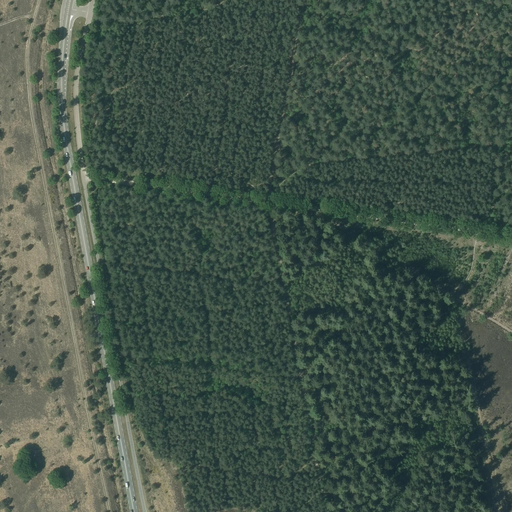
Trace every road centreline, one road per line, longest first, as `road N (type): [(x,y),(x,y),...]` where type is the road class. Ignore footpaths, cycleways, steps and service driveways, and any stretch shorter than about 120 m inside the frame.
road 1 (primary): [(134,511),(63,125),(67,9)]
road 2 (track): [(83,174),(511,233)]
road 3 (track): [(269,210),(324,511)]
road 4 (track): [(471,228),(454,298),(501,511)]
road 5 (track): [(511,334),(325,215),(269,210)]
road 6 (track): [(312,0),(280,184)]
road 7 (unclassified): [(83,177),(75,81),(90,12)]
